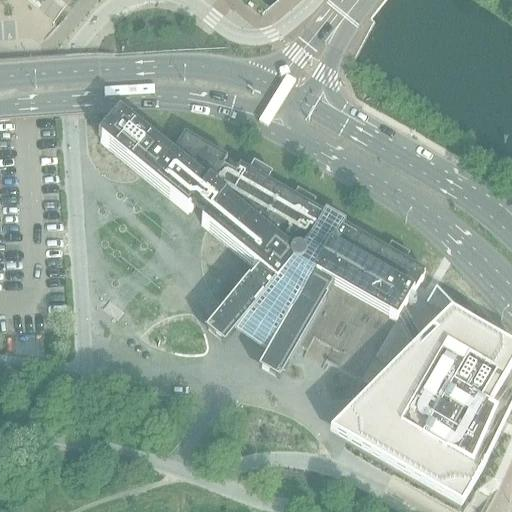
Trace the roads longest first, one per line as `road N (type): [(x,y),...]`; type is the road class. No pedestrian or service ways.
road 1 (secondary): [(292,95),(245,75),(181,66),(0,74)]
road 2 (secondary): [(278,131),(413,210),(511,300)]
road 3 (secondary): [(0,109),(176,102),(231,110),(278,131)]
road 4 (secondary): [(511,236),(436,179),(292,95)]
